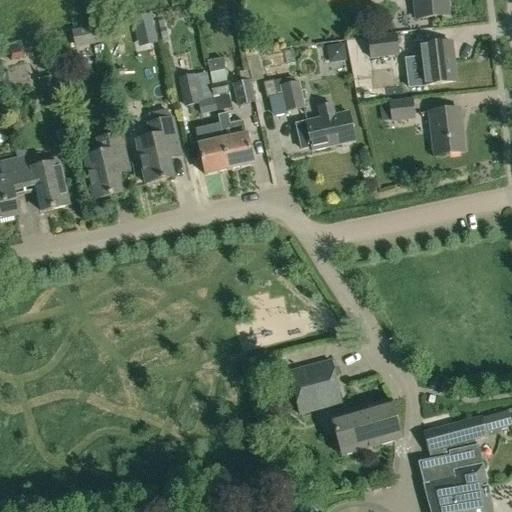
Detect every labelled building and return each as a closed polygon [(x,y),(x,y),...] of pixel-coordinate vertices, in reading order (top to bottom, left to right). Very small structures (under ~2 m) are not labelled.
[(446,0),(413,0),(416,20),(448,16),(446,0)] [(198,4),(201,14),(210,11),(208,1),(198,4)] [(153,29),(150,15),(132,19),(135,33),(153,29)] [(101,43),(98,25),(73,30),(77,48),(101,43)] [(367,38),(370,60),(399,56),(396,35),(367,38)] [(422,86),(456,82),(451,43),(418,47),(419,57),(405,58),(409,89),(422,87),(422,86)] [(10,61),(25,58),(22,47),(8,50),(10,61)] [(257,54),(245,57),(250,80),(262,78),(257,54)] [(209,62),(211,73),(225,70),(223,59),(209,62)] [(201,115),(216,112),(210,82),(209,82),(206,74),(179,79),(184,108),(199,105),(201,115)] [(210,82),(216,112),(231,109),(228,93),(230,93),(227,79),(214,81),(210,82)] [(233,85),(237,107),(255,103),(250,81),(233,85)] [(266,98),(276,96),(273,82),(263,84),(266,98)] [(299,83),(280,87),(286,114),(305,109),(299,83)] [(389,105),(391,121),(391,123),(415,121),(412,100),(389,102),(389,105)] [(348,114),(335,117),(333,104),(317,108),(320,121),(305,124),(296,126),(302,153),(312,151),(312,152),(354,142),(348,114)] [(381,122),(391,121),(389,105),(380,106),(381,122)] [(429,113),(434,157),(465,153),(459,110),(429,113)] [(221,136),(229,170),(230,170),(252,164),(245,131),(242,119),(229,123),(227,112),(217,114),(221,136)] [(159,123),(150,125),(152,139),(136,142),(146,184),(159,182),(173,179),(168,159),(180,156),(172,120),(170,120),(159,123)] [(84,158),(94,200),(121,194),(117,175),(128,173),(120,136),(97,141),(100,155),(84,158)] [(205,175),(229,170),(223,141),(199,147),(205,175)] [(18,160),(25,195),(37,192),(41,212),(68,206),(59,164),(41,168),(38,155),(29,157),(18,160)] [(25,195),(18,160),(0,164),(3,178),(0,178),(0,220),(17,216),(13,198),(25,195)] [(332,363),(287,375),(299,417),(343,405),(332,363)] [(390,402),(361,410),(331,418),(342,457),(371,449),(401,441),(390,402)] [(487,418),(489,428),(511,423),(508,411),(487,418)] [(486,434),(482,418),(423,433),(430,461),(449,457),(449,454),(458,452),(477,448),(475,442),(487,439),(486,434)] [(481,467),(477,448),(458,452),(449,454),(449,457),(430,461),(417,463),(429,511),(491,511),(482,467),(481,467)]
